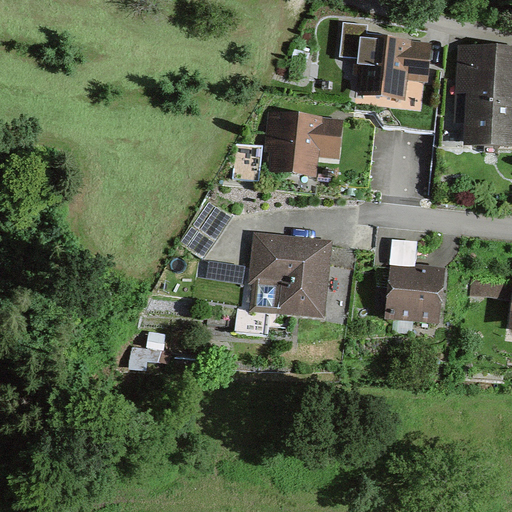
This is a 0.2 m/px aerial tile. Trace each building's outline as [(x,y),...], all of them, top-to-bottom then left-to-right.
[(422,49),(357,40),(349,103),(399,110),(403,80),(418,82),(422,49)] [(511,107),(511,55),(462,51),(453,148),(508,153),(511,107)] [(332,132),(272,123),(263,182),(304,188),(308,159),(328,162),(332,132)] [(322,252),(248,241),(237,318),(311,328),(322,252)] [(511,267),(507,267),(499,340),(511,341),(511,267)] [(432,277),(381,272),(375,326),(426,331),(432,277)]
